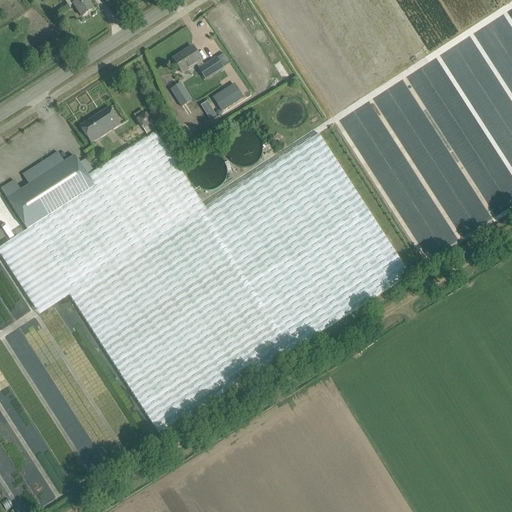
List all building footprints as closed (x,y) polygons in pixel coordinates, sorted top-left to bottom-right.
[(94,9),(88,1),(87,0),(66,0),(65,1),(69,7),(74,4),(82,17),(94,9)] [(182,73),(196,64),(206,80),(223,69),(217,59),(205,66),(193,48),(183,54),(182,54),(173,59),(182,73)] [(171,90),(177,100),(187,94),(181,84),(171,90)] [(222,112),(243,99),(234,85),(213,98),(222,112)] [(210,120),(216,116),(207,102),(201,106),(210,120)] [(88,138),(92,143),(120,125),(117,120),(117,119),(110,108),(80,127),(88,138)] [(143,109),(135,114),(148,134),(155,129),(143,109)] [(235,134),(231,137),(228,142),(226,147),(226,152),(228,157),(230,161),(234,165),(239,167),(244,168),(249,167),(254,165),(258,161),(261,157),(263,152),(263,147),(261,142),(258,137),(254,134),(250,132),(244,131),(239,132),(235,134)] [(96,186),(28,230),(160,435),(295,348),(205,208),(156,132),(94,172),(89,176),(96,186)] [(320,134),(205,208),(295,348),(410,275),(320,134)] [(15,181),(1,190),(28,230),(96,186),(89,176),(94,172),(86,159),(79,163),(75,156),(65,163),(58,153),(23,176),(30,186),(21,191),(15,181)] [(205,155),(200,157),(196,160),(193,164),(191,169),(191,175),(192,180),(194,184),(198,188),(202,190),(208,191),(213,191),(217,189),(222,186),(225,182),(227,177),(227,172),(226,167),(223,162),(220,159),(215,156),(210,155),(205,155)] [(0,179),(9,173),(6,168),(0,172),(0,179)]
